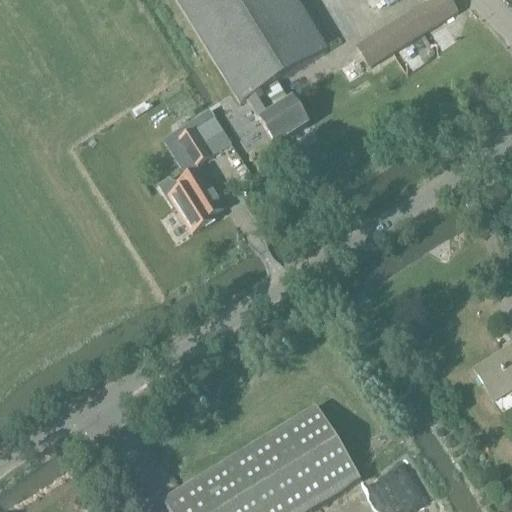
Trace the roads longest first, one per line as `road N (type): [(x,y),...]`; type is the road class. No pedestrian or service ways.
road 1 (tertiary): [(0,466),(511,145)]
road 2 (unknown): [(106,399),(156,511)]
